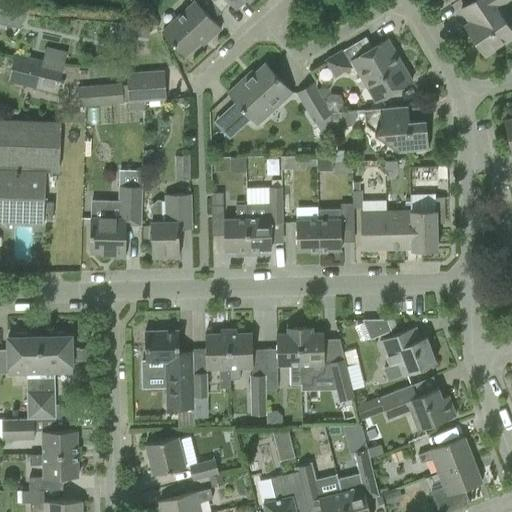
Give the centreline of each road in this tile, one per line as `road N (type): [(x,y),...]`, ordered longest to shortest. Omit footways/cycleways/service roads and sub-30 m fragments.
road 1 (residential): [(113,297),(466,280)]
road 2 (residential): [(114,511),(113,297)]
road 3 (residential): [(266,23),(299,55),(399,0)]
road 4 (residential): [(511,264),(483,148),(462,149)]
road 5 (residential): [(466,280),(462,149)]
